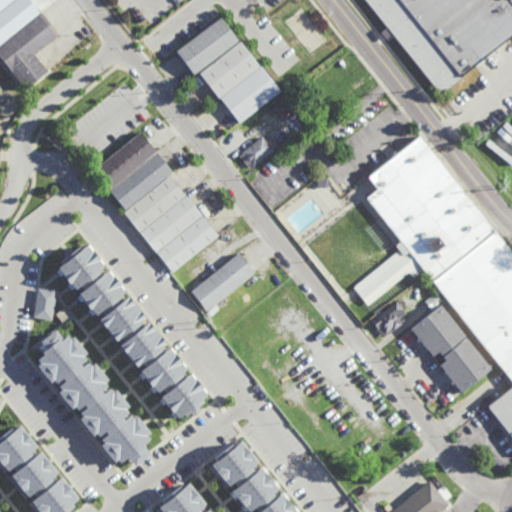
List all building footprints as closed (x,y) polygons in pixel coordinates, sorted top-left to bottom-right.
[(0,0),(0,42),(38,14),(27,0),(0,0)] [(511,0),(366,0),(443,96),(511,40),(511,0)] [(21,90),(0,63),(0,44),(37,14),(54,35),(30,55),(44,72),(21,90)] [(166,55),(162,58),(150,43),(154,40),(154,39),(180,18),(193,34),(166,55)] [(191,75),(173,52),(218,18),(235,42),(191,75)] [(216,100),(196,75),(237,42),(257,67),(216,100)] [(355,69),(351,72),(352,73),(330,89),(325,81),(322,83),(321,81),(324,79),(321,75),(342,59),(342,60),(346,57),(355,69)] [(259,83),(256,78),(262,74),(265,78),(259,83)] [(266,100),(257,86),(269,77),(279,91),(266,100)] [(243,104),(232,113),(235,117),(220,129),(207,113),(216,106),(215,106),(222,100),(223,102),(234,93),(243,104)] [(293,103),(289,98),(294,94),(299,99),(293,103)] [(282,117),(278,111),(288,103),(293,108),(282,117)] [(251,119),(249,121),(257,133),(236,149),(235,148),(233,150),(224,138),(226,136),(225,135),(247,118),(247,119),(249,117),(251,119)] [(106,191),(91,171),(139,132),(154,152),(106,191)] [(251,167),(250,166),(248,168),(239,156),(241,154),(240,152),(260,137),(272,151),(251,167)] [(511,254),(511,382),(364,197),(375,188),(367,178),(418,137),(511,254)] [(122,211),(107,191),(155,154),(170,173),(122,211)] [(137,230),(123,212),(168,177),(182,195),(137,230)] [(153,250),(137,230),(182,195),(197,214),(153,250)] [(170,271),(154,250),(199,215),(215,235),(170,271)] [(59,262),(61,265),(57,268),(178,419),(206,397),(83,243),(59,262)] [(205,310),(189,290),(236,252),(252,272),(205,310)] [(37,288),(32,315),(52,319),(57,292),(37,288)] [(430,309),(424,301),(434,293),(440,301),(430,309)] [(382,337),(375,328),(376,328),(370,320),(394,301),(404,314),(401,316),(404,321),(382,337)] [(440,354),(436,350),(430,355),(408,328),(438,304),(463,335),(440,354)] [(59,334),(32,357),(46,374),(51,369),(58,378),(51,384),(66,401),(70,398),(76,405),(70,409),(87,429),(91,426),(95,430),(91,434),(115,462),(117,460),(121,465),(126,461),(132,469),(150,454),(141,443),(147,438),(59,334)] [(460,392),(438,364),(443,359),(440,356),(464,337),(489,368),(460,392)] [(511,439),(486,406),(511,385),(511,439)] [(0,438),(12,428),(15,430),(19,427),(21,428),(23,426),(27,431),(26,433),(33,441),(34,440),(38,445),(36,447),(37,448),(32,452),(35,456),(41,452),(47,460),(58,473),(53,478),(56,482),(61,479),(62,480),(64,477),(69,483),(66,485),(74,493),(75,491),(80,497),(77,498),(78,500),(73,504),(75,507),(70,511),(40,511),(37,508),(35,509),(31,504),(34,502),(33,501),(37,497),(34,493),(29,497),(23,489),(18,482),(17,483),(12,476),(17,471),(14,467),(8,471),(7,470),(5,471),(1,467),(2,465),(0,462),(0,438)] [(297,511),(239,442),(212,465),(226,482),(231,477),(238,485),(231,491),(246,509),(250,506),(256,511),(297,511)] [(389,511),(429,480),(449,504),(439,511),(389,511)] [(210,511),(185,482),(158,505),(164,511),(210,511)]
